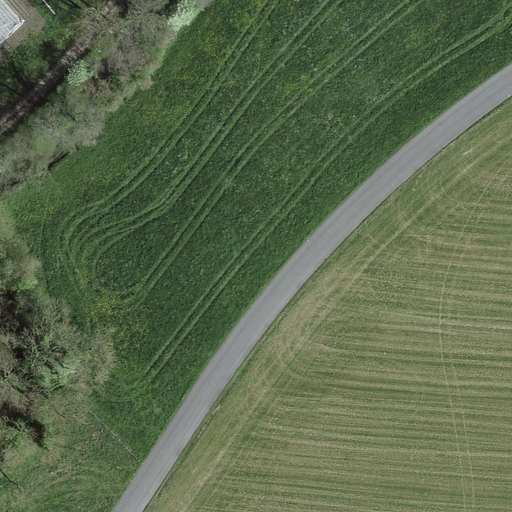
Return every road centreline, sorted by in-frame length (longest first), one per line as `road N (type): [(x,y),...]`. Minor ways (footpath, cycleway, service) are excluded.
road 1 (residential): [(511,84),(458,119),(327,236),(214,375),(125,511)]
road 2 (track): [(0,113),(97,0)]
